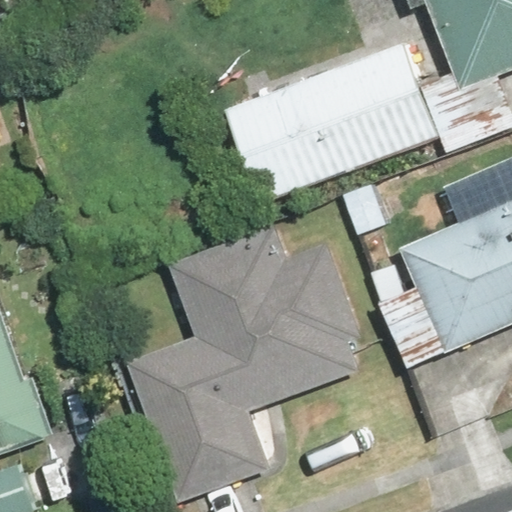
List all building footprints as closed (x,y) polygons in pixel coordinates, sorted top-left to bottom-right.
[(23,0),(30,13),(55,0),(23,0)] [(511,0),(419,0),(426,18),(443,11),(467,74),(431,88),(450,139),(456,153),(511,131),(511,0)] [(431,88),(413,42),(241,108),(278,205),(450,139),(431,88)] [(413,241),(434,287),(417,295),(402,260),(378,271),(418,362),(456,345),(460,355),(511,332),(511,165),(462,188),(474,214),(413,241)] [(282,402),(374,367),(365,343),(379,338),(339,234),(305,247),(294,218),(181,261),(211,337),(137,366),(193,511),(285,476),(270,437),(292,429),(282,402)] [(10,293),(0,296),(0,511),(41,511),(47,510),(30,456),(69,443),(47,372),(35,376),(10,293)]
